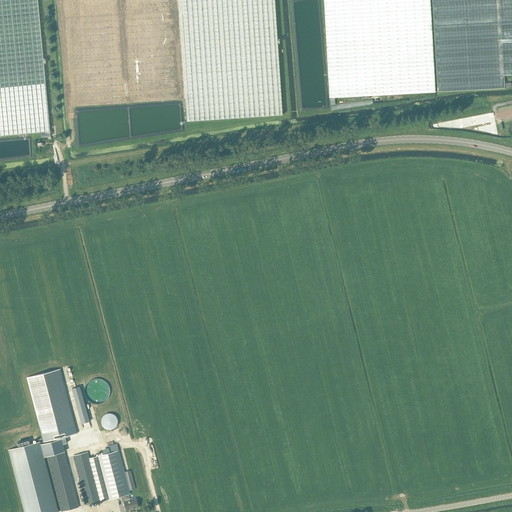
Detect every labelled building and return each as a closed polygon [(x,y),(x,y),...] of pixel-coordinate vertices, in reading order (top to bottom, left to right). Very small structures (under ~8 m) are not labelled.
[(0,0),(0,136),(40,132),(41,137),(50,136),(50,131),(37,0),(0,0)] [(61,0),(63,18),(69,107),(128,103),(185,100),(187,122),(282,115),(274,0),(61,0)] [(323,0),(329,98),(435,92),(430,0),(323,0)] [(434,37),(437,92),(505,88),(511,87),(511,83),(504,84),(504,76),(511,75),(511,0),(432,0),(432,2),(434,37)] [(77,433),(60,369),(27,378),(43,442),(77,433)] [(102,426),(103,426),(103,427),(104,427),(104,428),(105,428),(105,429),(106,429),(107,429),(108,430),(109,430),(110,430),(111,430),(112,429),(113,429),(114,429),(114,428),(115,428),(115,427),(116,427),(116,426),(117,425),(117,424),(117,423),(118,423),(118,422),(118,421),(118,420),(117,419),(117,418),(117,417),(116,417),(116,416),(115,415),(114,415),(113,414),(112,414),(111,413),(110,413),(109,413),(108,413),(107,413),(107,414),(106,414),(105,414),(105,415),(104,415),(104,416),(103,416),(103,417),(102,417),(102,418),(102,419),(101,419),(101,420),(101,421),(101,422),(101,423),(101,424),(102,424),(102,425),(102,426)] [(159,427),(162,427),(158,414),(152,416),(151,413),(145,414),(145,416),(144,417),(149,434),(160,431),(159,427)] [(44,457),(47,456),(64,452),(65,451),(62,439),(41,444),(44,457)] [(8,450),(24,511),(58,511),(40,442),(8,450)] [(122,496),(128,494),(130,494),(130,491),(135,489),(130,470),(125,472),(119,450),(118,451),(103,455),(89,458),(88,452),(73,456),(86,505),(120,496),(122,496)] [(49,463),(61,511),(79,507),(66,459),(64,452),(47,456),(49,463)] [(122,496),(123,500),(126,510),(134,508),(134,509),(138,508),(136,499),(133,500),(132,498),(129,498),(128,494),(122,496)]
